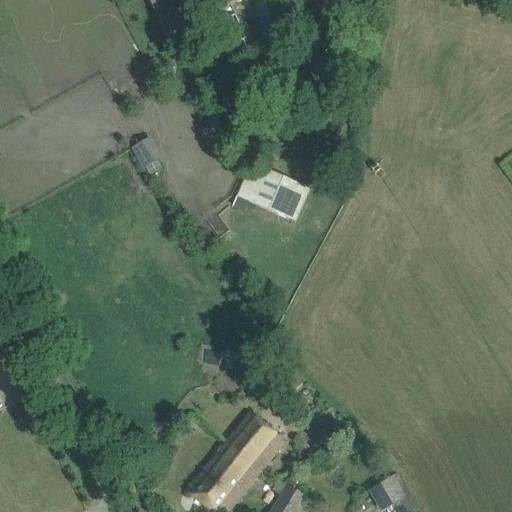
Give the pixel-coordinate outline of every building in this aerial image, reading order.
[(176,0),(150,0),(156,10),(164,26),(176,21),(168,4),(176,0)] [(241,0),(238,1),(245,19),(272,9),(268,0),(241,0)] [(296,25),(324,17),(318,0),(276,0),(282,18),(293,15),(296,25)] [(249,165),(237,198),(298,220),(310,188),(249,165)] [(210,511),(229,511),(235,505),(285,443),(250,414),(199,478),(187,493),(210,511)] [(399,479),(374,488),(383,511),(408,502),(399,479)] [(301,511),(308,501),(287,488),(272,511),(301,511)]
